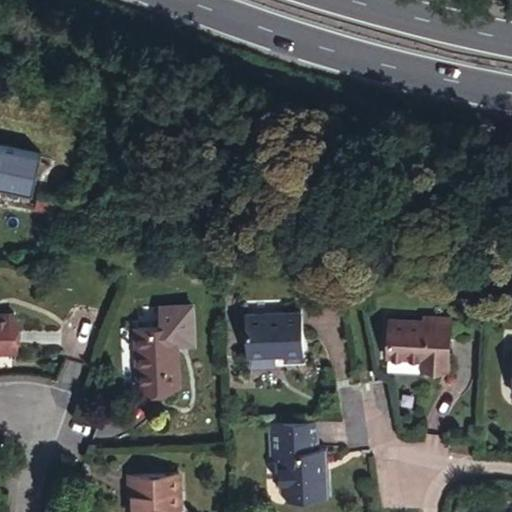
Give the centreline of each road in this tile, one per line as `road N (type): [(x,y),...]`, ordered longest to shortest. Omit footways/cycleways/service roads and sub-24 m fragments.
road 1 (trunk): [(180,0),(322,49),(511,95)]
road 2 (trunk): [(511,39),(354,0)]
road 3 (residential): [(26,511),(49,415),(22,408)]
